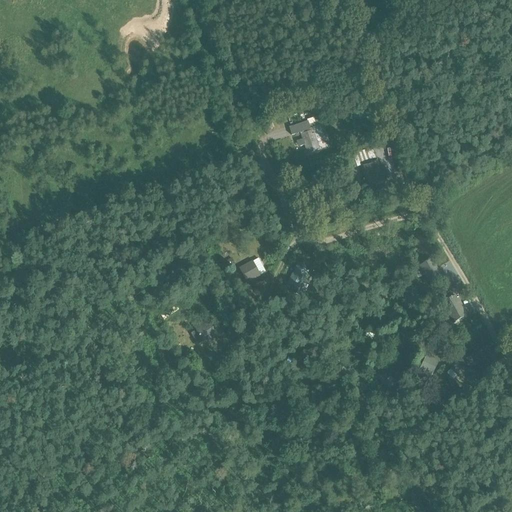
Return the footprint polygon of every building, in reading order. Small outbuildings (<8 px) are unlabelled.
[(307,122),(289,128),(292,136),(301,133),(301,135),(300,135),(302,140),(299,141),(301,147),(304,145),(307,154),(320,150),(317,141),(324,138),(319,125),(320,125),(319,121),(321,120),(320,116),(307,120),(307,122)] [(394,145),(387,147),(390,157),(397,156),(394,145)] [(350,155),(355,168),(362,166),(368,182),(381,177),(372,148),(350,155)] [(381,177),(368,182),(366,182),(369,189),(385,183),(383,176),(381,177)] [(169,238),(174,245),(179,242),(175,235),(169,238)] [(208,242),(215,253),(220,250),(213,239),(208,242)] [(229,241),(232,254),(238,252),(234,239),(229,241)] [(223,244),(227,255),(232,253),(228,242),(223,244)] [(232,258),(225,261),(229,268),(235,265),(232,258)] [(260,276),(258,271),(263,268),(258,259),(239,269),(247,283),(260,276)] [(432,259),(419,267),(430,287),(443,280),(432,259)] [(308,272),(297,266),(288,284),(299,289),(302,283),(308,272)] [(299,289),(296,295),(302,298),(308,286),(302,283),(299,289)] [(229,291),(221,304),(226,307),(234,295),(229,291)] [(455,296),(442,303),(453,324),(466,316),(455,296)] [(408,304),(414,308),(418,302),(412,298),(408,304)] [(207,320),(194,328),(196,331),(191,334),(198,345),(203,342),(203,343),(207,341),(208,343),(212,341),(210,339),(217,335),(207,320)] [(393,327),(391,335),(403,337),(405,329),(393,327)] [(378,367),(377,374),(384,374),(401,383),(406,374),(403,372),(410,359),(396,351),(396,350),(394,349),(384,367),(378,367)] [(426,355),(419,371),(431,377),(439,362),(426,355)] [(450,369),(462,381),(472,371),(463,362),(466,358),(463,355),(450,369)] [(479,364),(483,359),(478,355),(474,361),(479,364)] [(358,379),(350,388),(360,406),(366,402),(361,394),(366,387),(358,379)] [(392,425),(385,436),(392,441),(399,429),(392,425)]
